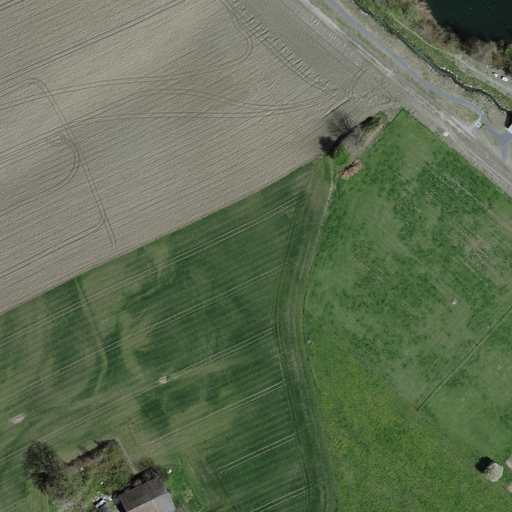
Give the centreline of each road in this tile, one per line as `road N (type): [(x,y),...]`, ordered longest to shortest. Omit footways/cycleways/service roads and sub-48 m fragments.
road 1 (track): [(266,0),(0,197)]
road 2 (track): [(511,175),(306,0)]
